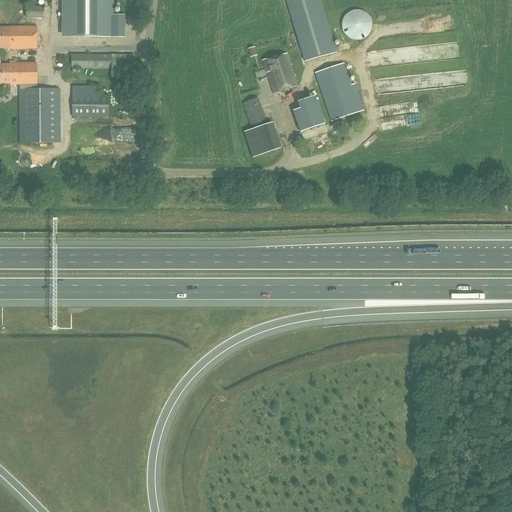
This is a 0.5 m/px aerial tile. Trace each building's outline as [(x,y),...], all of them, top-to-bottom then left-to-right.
[(61,0),(61,37),(124,38),(124,14),(113,14),(113,0),(61,0)] [(320,0),(285,0),(304,62),(337,52),(320,0)] [(26,18),(42,19),(43,7),(26,6),(26,18)] [(342,24),(342,26),(342,27),(342,28),(342,29),(342,30),(343,31),(343,32),(344,33),(344,34),(345,35),(347,36),(348,38),(350,39),(351,39),(352,39),(354,40),(357,40),(358,40),(359,40),(361,39),(363,39),(365,38),(366,37),(367,35),(369,34),(369,33),(370,32),(370,31),(371,30),(371,29),(371,28),(372,27),(372,26),(372,24),(372,23),(371,22),(371,21),(371,20),(370,19),(370,18),(369,17),(369,16),(368,15),(367,15),(367,14),(366,13),(364,12),(362,11),(361,11),(360,10),(358,10),(356,10),(353,10),(351,11),(350,11),(348,12),(347,13),(347,14),(345,15),(344,17),(343,18),(343,19),(342,20),(342,21),(342,22),(342,23),(342,24)] [(37,49),(36,27),(10,27),(10,28),(0,28),(0,47),(9,48),(9,49),(37,49)] [(248,49),(250,57),(257,56),(255,47),(248,49)] [(297,86),(291,65),(290,65),(287,54),(262,60),(266,73),(273,94),(297,86)] [(129,59),(75,59),(76,86),(96,86),(98,86),(98,90),(129,90),(129,59)] [(19,143),(61,143),(60,89),(35,89),(35,84),(37,84),(37,63),(15,63),(15,61),(9,61),(10,63),(9,64),(0,64),(0,83),(9,84),(9,85),(19,84),(19,90),(19,143)] [(363,111),(354,84),(351,85),(343,63),(315,73),(331,121),(363,111)] [(394,86),(407,85),(406,77),(394,78),(394,86)] [(77,117),(96,117),(109,117),(109,95),(96,94),(96,86),(76,86),(72,86),(72,120),(77,120),(77,117)] [(322,117),(315,96),(297,102),(307,130),(324,124),(322,117)] [(244,132),(252,158),(279,149),(270,122),(266,124),(258,98),(243,103),(252,129),(244,132)]
